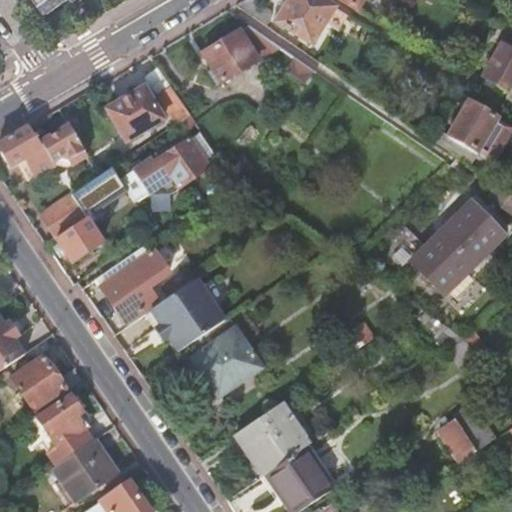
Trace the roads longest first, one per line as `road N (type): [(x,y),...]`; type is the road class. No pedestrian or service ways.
road 1 (residential): [(195,511),(0,225)]
road 2 (residential): [(51,83),(190,0)]
